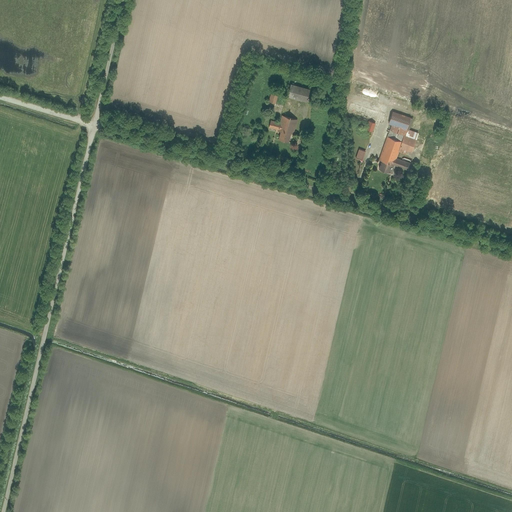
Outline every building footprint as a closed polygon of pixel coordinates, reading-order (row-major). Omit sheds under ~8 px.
[(310,88),(289,82),(286,96),(306,101),(310,88)] [(270,93),(268,101),(275,103),(277,95),(270,93)] [(388,171),(391,164),(408,170),(410,163),(396,157),(398,151),(406,154),(407,151),(412,153),(419,133),(407,129),(411,117),(392,110),(387,124),(391,125),(376,167),(388,171)] [(431,124),(437,126),(439,118),(434,117),(435,114),(427,112),(425,120),(432,122),(431,124)] [(281,115),(279,122),(270,119),(268,128),(276,130),(275,133),(279,134),(278,138),(288,141),(290,133),(293,134),(297,120),(281,115)] [(368,120),(365,129),(373,132),(376,124),(368,120)] [(360,160),(364,151),(357,148),(353,157),(360,160)]
